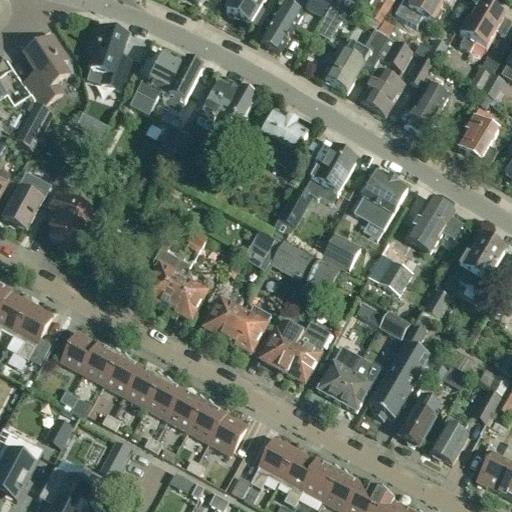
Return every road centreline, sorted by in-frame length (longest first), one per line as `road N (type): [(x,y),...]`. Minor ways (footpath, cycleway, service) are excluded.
road 1 (residential): [(462,511),(0,259)]
road 2 (residential): [(511,227),(236,66),(76,0)]
